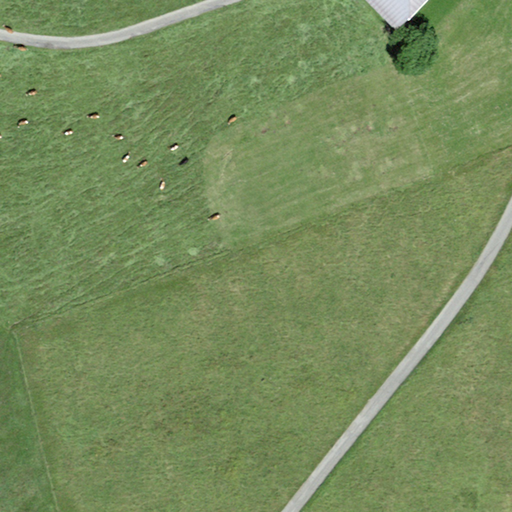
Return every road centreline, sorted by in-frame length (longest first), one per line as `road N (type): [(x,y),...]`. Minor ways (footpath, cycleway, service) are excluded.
road 1 (track): [(285,511),(492,257),(511,216)]
road 2 (track): [(229,0),(111,39),(57,46),(0,34)]
